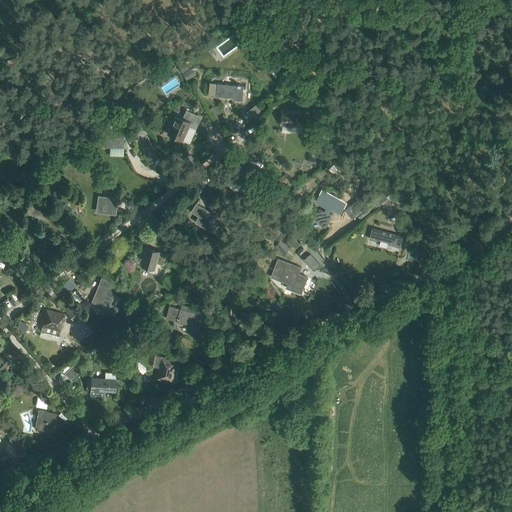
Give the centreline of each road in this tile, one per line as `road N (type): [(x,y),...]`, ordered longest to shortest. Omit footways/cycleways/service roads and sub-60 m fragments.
road 1 (unclassified): [(96,432),(452,262)]
road 2 (track): [(438,511),(452,262),(511,215)]
road 3 (residential): [(0,321),(247,130)]
road 4 (residential): [(96,432),(0,323)]
